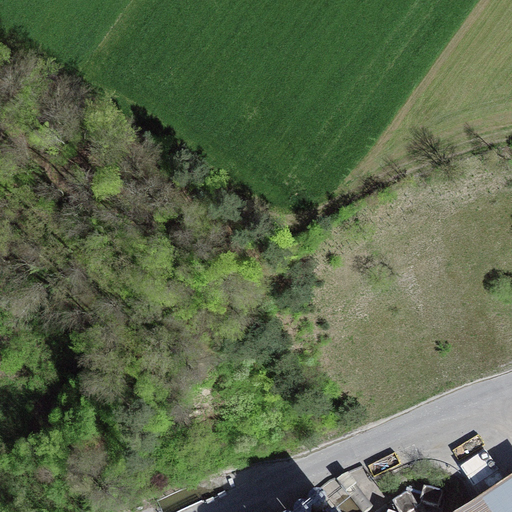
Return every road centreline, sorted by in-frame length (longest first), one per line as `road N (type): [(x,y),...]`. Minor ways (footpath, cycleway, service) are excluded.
road 1 (track): [(168,511),(511,387)]
road 2 (track): [(304,216),(447,150),(511,134)]
